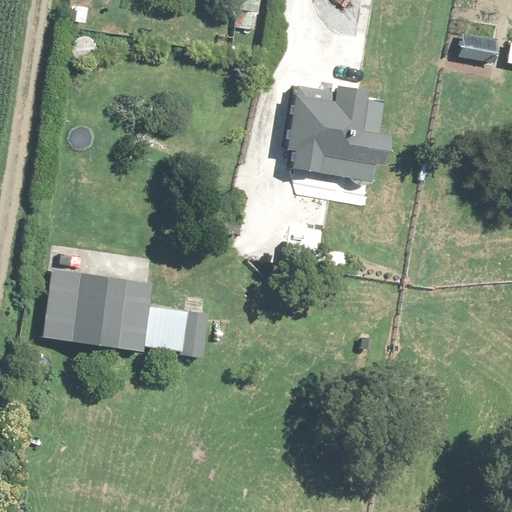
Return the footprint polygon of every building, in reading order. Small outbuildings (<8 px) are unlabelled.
[(259,0),(234,0),(230,28),(255,31),(259,0)] [(494,39),(460,34),(456,59),(490,64),(494,39)] [(374,134),(379,100),(367,99),(368,92),(330,87),(330,92),(292,86),(283,153),(289,154),(287,170),(346,178),(345,185),(369,188),(373,162),(383,163),(387,136),(374,134)] [(235,189),(198,192),(202,239),(238,236),(235,189)] [(51,247),(39,339),(142,353),(142,350),(202,358),(208,315),(148,307),(151,284),(135,281),(138,259),(51,247)]
